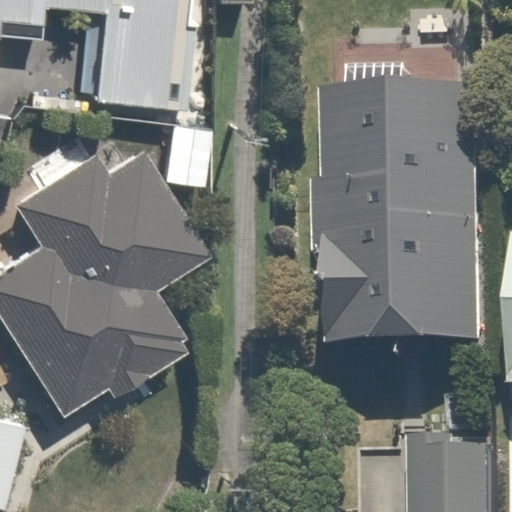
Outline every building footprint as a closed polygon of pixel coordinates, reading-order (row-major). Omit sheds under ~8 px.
[(0,0),(0,46),(4,46),(6,30),(51,34),(52,14),(104,18),(96,108),(191,117),(201,0),(0,0)] [(492,95),(347,98),(352,354),(497,352),(492,95)] [(44,239),(0,268),(0,302),(70,405),(119,371),(136,396),(204,350),(159,283),(208,249),(162,182),(214,188),(221,128),(168,122),(161,181),(153,169),(123,189),(99,153),(22,206),(44,239)] [(38,432),(0,421),(0,505),(16,510),(38,432)] [(420,449),(422,511),(511,511),(509,445),(420,449)]
